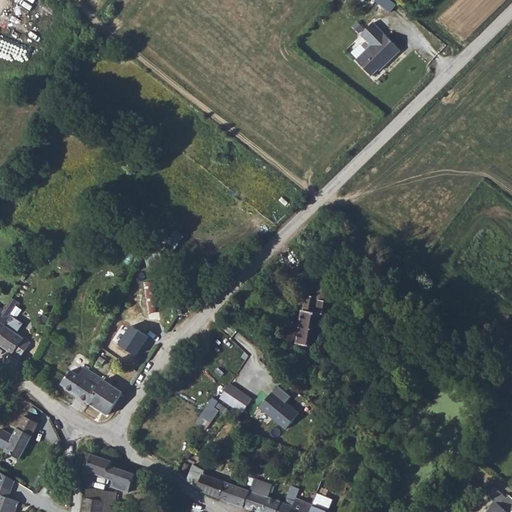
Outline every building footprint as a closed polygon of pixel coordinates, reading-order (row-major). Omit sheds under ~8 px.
[(402,51),(373,21),(360,34),(371,45),(356,59),(372,76),(379,69),(381,71),(402,51)] [(147,158),(139,154),(132,166),(140,171),(147,158)] [(145,220),(135,213),(131,219),(141,226),(145,220)] [(185,237),(176,230),(167,242),(176,249),(185,237)] [(157,281),(147,281),(148,311),(158,311),(157,281)] [(5,308),(0,315),(0,339),(22,354),(32,339),(19,330),(25,320),(17,315),(11,310),(19,298),(14,295),(5,308)] [(302,345),(322,347),(326,314),(332,314),(333,303),(334,298),(308,295),(302,345)] [(346,304),(333,303),(332,314),(345,316),(346,304)] [(149,337),(130,325),(118,344),(137,356),(149,337)] [(52,344),(45,356),(51,360),(58,348),(52,344)] [(90,399),(106,378),(87,365),(84,369),(80,367),(78,370),(74,367),(74,368),(70,373),(64,381),(90,399)] [(90,399),(109,412),(119,397),(117,396),(122,389),(106,378),(90,399)] [(229,383),(221,398),(245,411),(253,396),(229,383)] [(292,396),(277,384),(259,408),(287,430),(301,414),(287,403),(292,396)] [(214,397),(196,422),(207,430),(220,411),(229,416),(233,410),(214,397)] [(27,412),(24,418),(20,425),(33,432),(39,421),(40,420),(27,412)] [(0,441),(8,446),(7,448),(20,455),(33,432),(20,425),(16,432),(4,425),(0,432),(0,441)] [(113,457),(88,448),(86,447),(83,463),(114,475),(112,481),(129,488),(136,471),(112,461),(113,457)] [(51,463),(51,464),(52,466),(54,467),(60,465),(57,458),(54,460),(52,460),(51,463)] [(202,467),(196,484),(206,490),(211,476),(213,477),(214,472),(202,467)] [(211,476),(206,490),(225,501),(252,509),(253,507),(258,493),(213,477),(211,476)] [(0,511),(19,511),(14,510),(19,497),(9,493),(12,485),(0,480),(0,511)] [(263,481),(260,489),(277,494),(280,488),(263,481)] [(85,511),(114,511),(104,510),(108,486),(90,483),(85,511)] [(104,510),(114,511),(118,488),(108,486),(104,510)] [(258,493),(253,507),(264,511),(285,511),(288,504),(276,499),(278,495),(277,494),(260,489),(258,493)] [(186,498),(182,493),(172,503),(177,507),(186,498)] [(302,504),(298,511),(316,511),(318,507),(303,500),(302,504)] [(288,504),(285,511),(298,511),(302,504),(296,502),(294,507),(288,504)] [(507,511),(497,502),(491,508),(492,510),(490,511),(507,511)]
